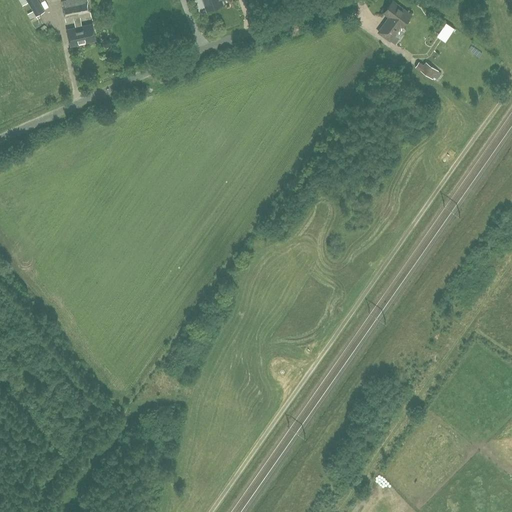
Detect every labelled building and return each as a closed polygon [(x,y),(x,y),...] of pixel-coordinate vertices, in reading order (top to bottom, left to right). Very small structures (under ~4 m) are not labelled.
[(46,11),(38,0),(18,0),(22,6),(28,2),(33,10),(27,14),(32,23),(39,19),(37,16),(46,11)] [(82,27),(81,19),(92,17),(91,14),(88,0),(68,0),(61,1),(66,22),(74,20),(76,28),(67,30),(71,46),(96,40),(92,24),(82,27)] [(203,0),(207,9),(222,4),(220,0),(203,0)] [(402,26),(411,15),(393,1),(384,12),(389,17),(378,32),(390,40),(401,25),(402,26)] [(433,79),(439,71),(426,62),(420,70),(433,79)]
